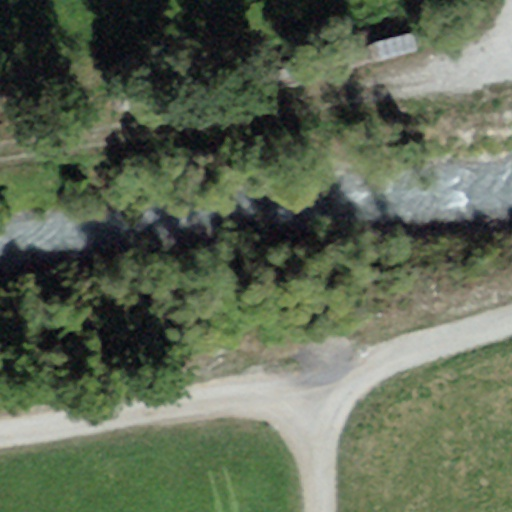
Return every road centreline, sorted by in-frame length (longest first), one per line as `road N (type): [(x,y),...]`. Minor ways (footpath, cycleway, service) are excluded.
road 1 (track): [(0,426),(322,375),(511,323)]
road 2 (track): [(511,54),(0,153)]
road 3 (track): [(322,375),(316,511)]
